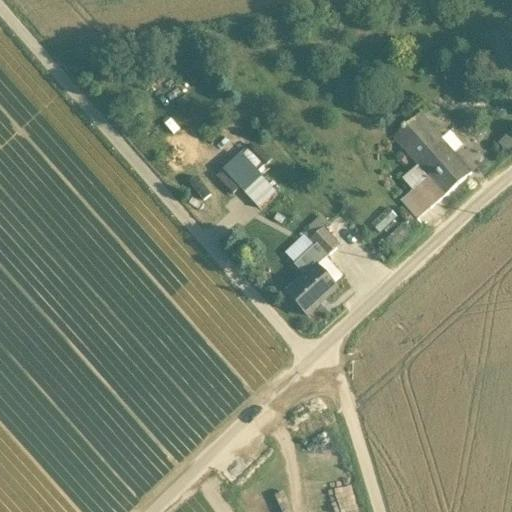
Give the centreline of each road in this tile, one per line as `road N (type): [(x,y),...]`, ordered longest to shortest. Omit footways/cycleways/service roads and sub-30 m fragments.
road 1 (unclassified): [(310,357),(0,8)]
road 2 (unclassified): [(310,357),(511,170)]
road 3 (unclassified): [(155,511),(310,357)]
road 4 (unclassified): [(379,511),(338,379),(310,357)]
